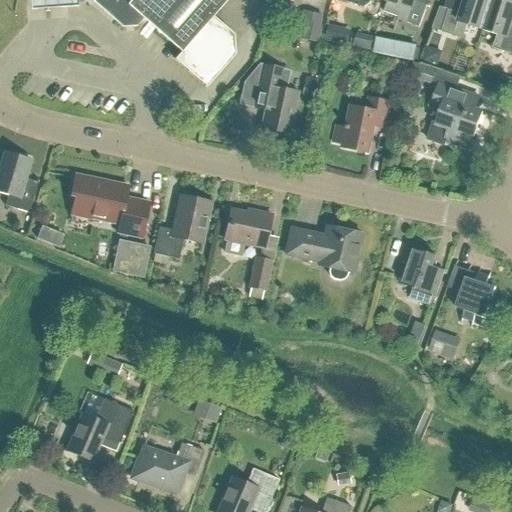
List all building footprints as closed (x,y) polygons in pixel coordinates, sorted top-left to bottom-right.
[(78,6),(78,0),(29,0),(30,9),(78,6)] [(74,0),(75,1),(84,0),(91,0),(123,27),(137,26),(143,19),(181,52),(175,60),(206,88),(235,55),(233,34),(213,17),(227,0),(74,0)] [(399,17),(398,20),(399,20),(420,28),(428,8),(430,0),(389,0),(388,3),(385,13),(399,17)] [(466,0),(461,16),(449,12),(442,32),(463,39),(467,26),(483,32),(493,0),(466,0)] [(511,0),(493,0),(483,32),(498,37),(494,48),(511,54),(511,32),(510,32),(511,26),(511,0)] [(316,43),(323,16),(306,11),(299,38),(316,43)] [(344,32),(327,29),(325,40),(342,43),(344,32)] [(354,47),(370,51),(372,42),(356,39),(354,47)] [(414,61),(414,60),(416,48),(417,46),(396,42),(392,57),(414,61)] [(389,76),(400,79),(404,65),(387,60),(384,71),(390,72),(389,76)] [(441,113),(438,123),(434,121),(427,140),(445,147),(446,143),(470,151),(483,114),(475,111),(479,99),(463,94),(457,92),(461,78),(413,63),(409,77),(432,84),(433,83),(440,86),(431,109),(441,113)] [(262,129),(289,136),(297,95),(288,92),(291,73),(261,66),(241,87),(237,109),(265,116),(262,129)] [(301,96),(313,98),(315,84),(303,82),(301,96)] [(387,132),(393,105),(369,100),(367,112),(351,108),(346,130),(336,128),(333,145),(343,147),(342,150),(370,155),(375,129),(387,132)] [(402,105),(401,113),(403,116),(409,117),(412,115),(414,107),(412,103),(405,103),(402,105)] [(27,213),(34,189),(36,183),(24,179),(30,161),(4,153),(0,166),(0,193),(7,195),(4,206),(27,213)] [(89,181),(74,178),(69,199),(73,200),(70,217),(90,222),(91,220),(118,226),(116,235),(141,240),(148,205),(124,200),(127,189),(89,181)] [(152,254),(154,255),(152,262),(165,265),(167,258),(178,260),(182,240),(201,244),(210,203),(179,197),(172,231),(158,228),(152,254)] [(243,246),(262,250),(263,250),(270,217),(256,214),(255,218),(230,212),(224,242),(226,242),(223,255),(240,258),(243,246)] [(352,275),(361,236),(326,229),(323,238),(290,231),(285,257),(318,264),(317,268),(328,270),(328,274),(329,278),(332,281),(339,283),(343,281),(346,278),(346,274),(352,275)] [(118,240),(111,273),(143,279),(150,247),(118,240)] [(263,250),(262,250),(260,259),(254,258),(247,289),(249,289),(262,292),(265,293),(274,252),(263,250)] [(400,285),(413,289),(410,299),(430,306),(433,296),(435,297),(443,273),(432,269),(436,258),(412,250),(400,285)] [(370,272),(380,276),(388,256),(377,252),(370,272)] [(461,294),(455,309),(485,319),(489,309),(497,312),(501,302),(493,299),(496,290),(487,286),(491,274),(457,262),(447,289),(461,294)] [(455,360),(462,338),(436,330),(430,352),(455,360)] [(418,346),(420,339),(411,336),(408,343),(418,346)] [(91,354),(86,365),(100,371),(116,377),(120,366),(105,360),(91,354)] [(117,445),(131,413),(102,400),(93,420),(81,415),(65,451),(90,462),(100,438),(117,445)] [(215,424),(220,408),(198,400),(192,416),(215,424)] [(193,478),(202,452),(180,444),(175,459),(142,448),(138,460),(137,460),(130,479),(149,485),(150,484),(176,493),(182,474),(193,478)] [(265,509),(277,481),(251,470),(245,484),(231,478),(216,511),(245,511),(250,502),(265,509)] [(347,473),(335,475),(337,486),(349,484),(347,473)] [(346,511),(349,506),(325,498),(319,511),(310,511),(301,509),(299,511),(346,511)] [(451,511),(453,508),(442,503),(439,511),(438,511),(451,511)]
